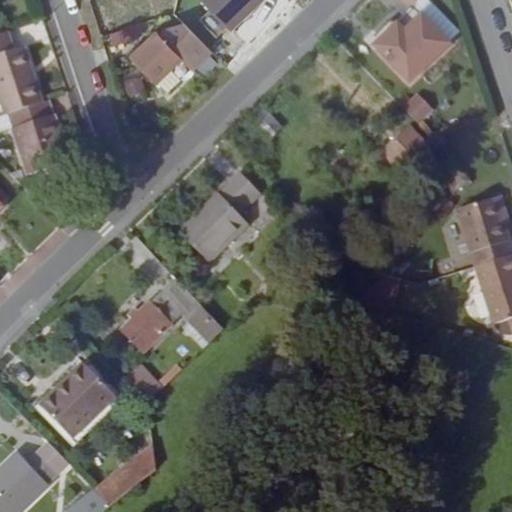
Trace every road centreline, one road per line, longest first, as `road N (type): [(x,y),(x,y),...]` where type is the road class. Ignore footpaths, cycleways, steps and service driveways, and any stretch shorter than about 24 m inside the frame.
road 1 (residential): [(323,0),(119,198)]
road 2 (residential): [(56,0),(119,198)]
road 3 (residential): [(119,198),(0,314)]
